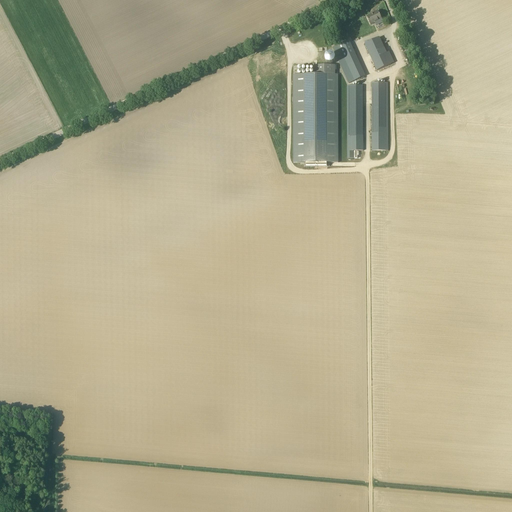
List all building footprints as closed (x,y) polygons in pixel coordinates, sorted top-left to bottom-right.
[(366,17),(370,25),(373,24),(373,23),(381,19),(378,11),(373,13),(373,14),(366,17)] [(365,44),(377,71),(391,64),(379,37),(365,44)] [(349,84),(353,82),(365,76),(349,40),(337,46),(339,50),(337,51),(339,55),(336,56),(337,57),(349,84)] [(327,53),(326,54),(326,56),(326,58),(327,60),(328,61),(330,61),(332,62),(334,61),(335,60),(336,58),(336,56),(336,55),(336,53),(334,52),(333,51),(331,51),(330,51),(328,52),(327,53)] [(314,75),(293,75),(294,163),(304,163),(304,167),(328,167),(328,163),(338,163),(338,75),(335,75),(335,65),(314,65),(314,75)] [(388,83),(372,83),(372,151),(388,151),(388,83)] [(363,86),(347,86),(347,151),(347,159),(354,159),(354,158),(357,159),(357,155),(358,155),(359,152),(357,152),(357,151),(354,151),(363,151),(363,86)]
